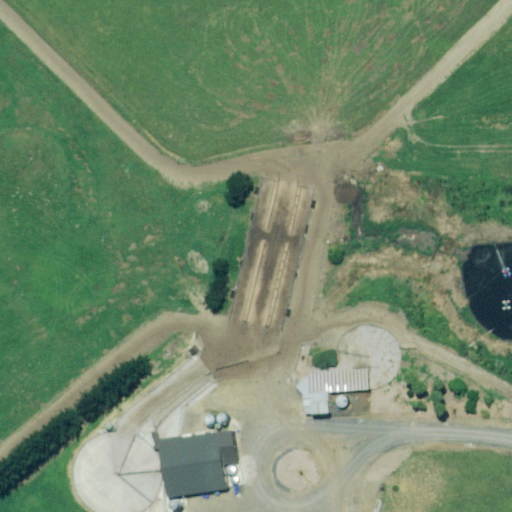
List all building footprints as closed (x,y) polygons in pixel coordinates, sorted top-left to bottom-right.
[(376,389),(374,369),(316,375),(301,387),(307,394),(309,415),(337,413),(335,393),(376,389)] [(291,431),(280,381),(245,388),(257,438),(291,431)] [(345,408),(346,408),(349,409),(350,409),(352,408),(353,407),(354,407),(355,406),(356,404),(356,403),(356,402),(356,400),(356,399),(356,398),(355,397),(354,395),(353,395),(352,394),(351,393),(349,393),(348,393),(347,393),(345,394),(344,394),(343,395),(342,396),(341,398),(341,399),(341,400),(341,401),(341,403),(341,404),(342,405),(343,406),(344,407),(345,408)] [(294,463),(268,467),(271,484),(296,480),(294,463)] [(307,511),(306,495),(274,499),(275,511),(307,511)]
